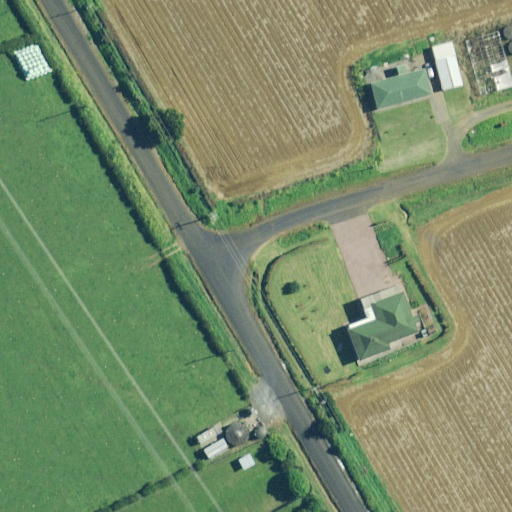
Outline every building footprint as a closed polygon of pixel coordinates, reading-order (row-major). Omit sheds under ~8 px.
[(503,42),(511,39),(511,26),(499,30),(503,42)] [(511,85),(497,34),(464,43),(479,95),(511,85)] [(511,39),(503,42),(507,56),(511,54),(511,39)] [(460,86),(449,42),(429,47),(440,91),(460,86)] [(428,95),(421,70),(368,85),(375,110),(428,95)] [(415,332),(399,293),(395,282),(354,299),(362,318),(342,326),(344,331),(356,362),(388,349),(386,344),(415,332)] [(193,436),(197,444),(221,431),(217,423),(193,436)] [(233,447),(235,447),(242,445),(243,444),(245,442),(246,441),(247,439),(247,437),(247,435),(247,433),(247,431),(246,429),(245,427),(243,425),(241,424),(239,423),(237,423),(235,423),(233,423),(231,423),(229,424),(228,426),(226,427),(225,429),(224,431),(224,433),(223,435),(224,437),(224,439),(225,441),(226,443),(228,444),(229,445),(231,446),(233,447)] [(227,447),(221,436),(201,448),(207,458),(227,447)] [(247,453),(234,460),(241,472),(254,465),(247,453)]
